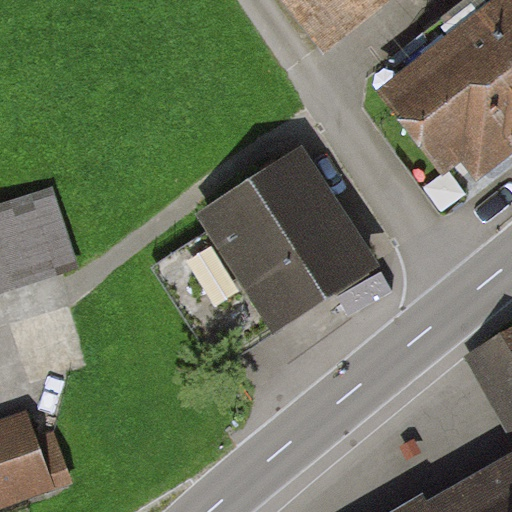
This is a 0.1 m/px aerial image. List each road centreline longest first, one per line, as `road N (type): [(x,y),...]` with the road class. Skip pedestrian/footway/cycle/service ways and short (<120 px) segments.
road 1 (residential): [(261,0),(467,299)]
road 2 (tertiary): [(213,511),(467,299)]
